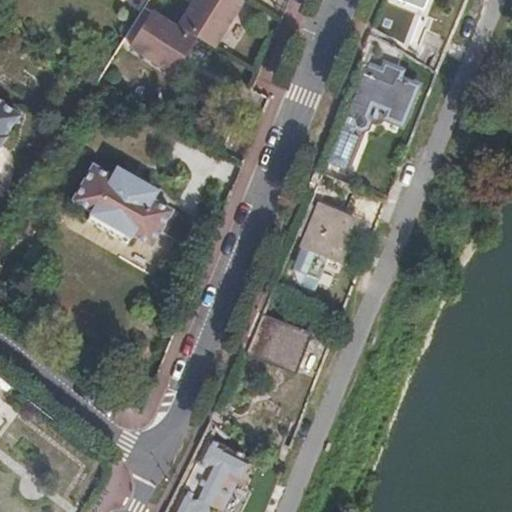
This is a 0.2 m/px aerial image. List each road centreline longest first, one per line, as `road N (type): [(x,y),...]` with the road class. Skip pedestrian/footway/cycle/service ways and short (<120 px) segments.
road 1 (residential): [(284,511),(495,0)]
road 2 (secondary): [(161,461),(342,0)]
road 3 (secondary): [(0,348),(124,446),(161,461)]
